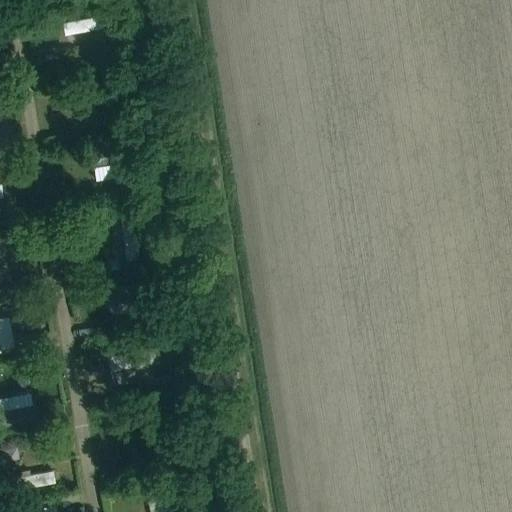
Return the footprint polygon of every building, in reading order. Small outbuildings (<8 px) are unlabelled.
[(103,27),(101,15),(63,22),(65,34),(103,27)] [(127,166),(127,155),(109,156),(110,167),(127,166)] [(132,208),(138,253),(152,251),(146,206),(132,208)] [(171,374),(162,376),(165,388),(173,386),(171,374)] [(67,462),(44,462),(44,475),(67,474),(67,462)]
